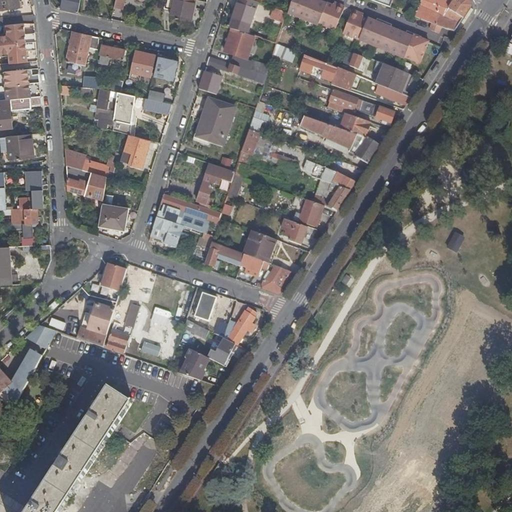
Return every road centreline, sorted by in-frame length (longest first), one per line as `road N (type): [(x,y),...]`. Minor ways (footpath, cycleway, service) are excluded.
road 1 (secondary): [(292,310),(495,0)]
road 2 (residential): [(109,248),(63,232),(40,13)]
road 3 (secondary): [(161,511),(292,310)]
road 4 (residential): [(199,49),(132,256)]
road 5 (residential): [(292,310),(132,256)]
road 6 (unclassified): [(40,13),(199,49)]
road 7 (residential): [(109,248),(0,342)]
